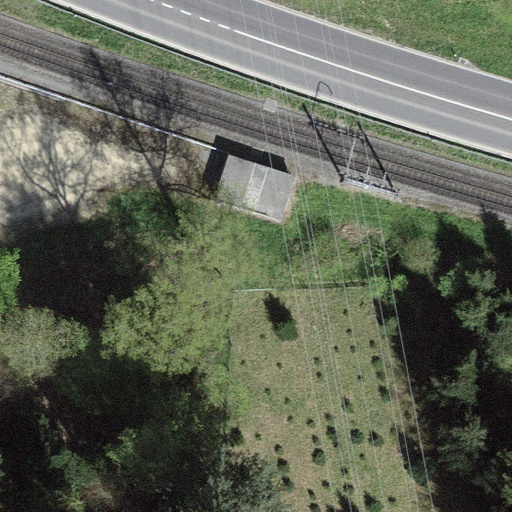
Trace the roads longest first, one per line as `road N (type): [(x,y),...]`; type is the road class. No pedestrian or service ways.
road 1 (secondary): [(148,0),(511,118)]
road 2 (track): [(0,114),(167,170)]
